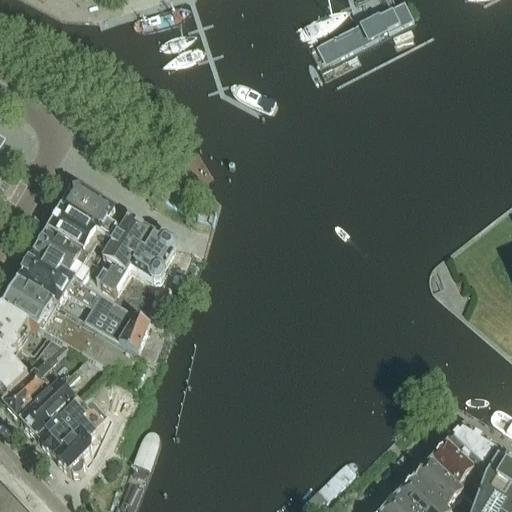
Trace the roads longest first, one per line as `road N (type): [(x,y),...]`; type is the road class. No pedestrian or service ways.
road 1 (residential): [(198,247),(55,150)]
road 2 (residential): [(362,511),(451,418)]
